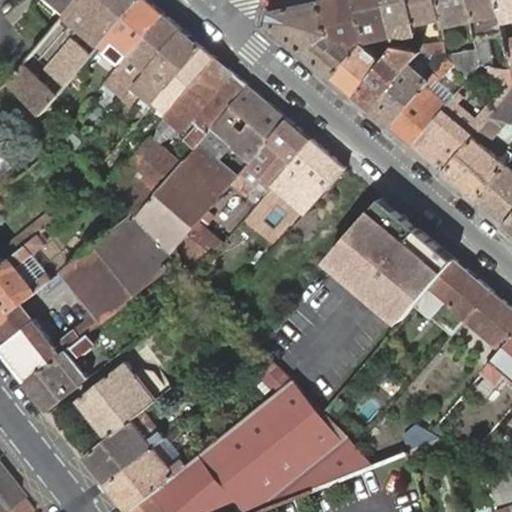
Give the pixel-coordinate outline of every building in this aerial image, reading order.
[(53,0),(68,12),(69,12),(78,0),(53,0)] [(101,43),(137,0),(78,0),(69,12),(68,12),(67,14),(101,43)] [(129,53),(164,12),(149,0),(137,0),(101,43),(100,45),(107,52),(115,42),(129,53)] [(266,20),(334,77),(348,61),(323,40),(328,39),(337,47),(350,44),(353,56),(363,44),(366,40),(365,34),(357,0),(321,0),(268,11),(266,20)] [(386,0),(357,0),(365,34),(392,28),(386,0)] [(409,0),(386,0),(392,28),(392,29),(415,24),(409,0)] [(436,0),(409,0),(415,24),(441,18),(436,0)] [(468,0),(436,0),(441,18),(446,40),(450,57),(449,58),(454,64),(463,73),(470,79),(482,65),(478,49),(455,53),(451,31),(474,26),(472,20),(468,0)] [(498,0),(468,0),(472,20),(502,14),(498,0)] [(511,0),(498,0),(502,14),(503,21),(511,20),(509,11),(511,10),(511,37),(507,39),(511,62),(511,0)] [(117,91),(124,96),(183,28),(164,12),(129,53),(121,63),(106,81),(113,87),(117,91)] [(392,29),(394,34),(394,37),(401,36),(417,32),(415,24),(392,29)] [(151,99),(154,102),(202,44),(183,28),(124,96),(134,105),(144,94),(147,96),(151,99)] [(392,28),(365,34),(366,40),(394,34),(392,29),(392,28)] [(401,36),(394,37),(394,38),(396,45),(404,46),(401,36)] [(323,40),(348,61),(353,56),(350,44),(337,47),(328,39),(323,40)] [(446,40),(420,44),(421,50),(438,54),(450,57),(446,40)] [(60,82),(65,87),(82,66),(90,57),(91,56),(73,41),(47,71),(60,82)] [(107,52),(121,63),(129,53),(115,42),(107,52)] [(175,103),(216,55),(202,44),(154,102),(158,105),(166,95),(175,103)] [(348,61),(334,77),(356,96),(384,61),(363,44),(353,56),(348,61)] [(384,61),(356,96),(372,110),(410,63),(416,57),(421,50),(404,46),(396,45),(393,49),(384,61)] [(438,54),(421,50),(416,57),(436,74),(449,58),(450,57),(438,54)] [(192,119),(234,71),(216,55),(175,103),(167,113),(184,128),(192,119)] [(449,58),(436,74),(430,80),(392,126),(413,144),(449,103),(432,89),(442,77),(454,64),(449,58)] [(410,63),(372,110),(392,126),(430,80),(410,63)] [(10,81),(41,114),(58,95),(52,90),(25,64),(10,81)] [(511,70),(498,68),(505,102),(511,94),(511,70)] [(197,148),(250,85),(234,71),(192,119),(199,125),(187,139),(197,148)] [(470,79),(463,73),(453,85),(451,86),(458,92),(470,79)] [(453,85),(442,77),(432,89),(449,103),(458,92),(451,86),(453,85)] [(60,82),(52,90),(58,95),(65,87),(60,82)] [(213,207),(231,186),(239,176),(220,160),(228,150),(233,154),(241,145),(250,153),(243,162),(247,166),(248,165),(257,155),(262,148),(289,117),(250,85),(197,148),(157,194),(138,216),(135,213),(65,269),(98,311),(66,337),(58,343),(43,323),(38,318),(0,346),(28,382),(66,352),(70,349),(74,346),(89,334),(106,320),(180,261),(173,254),(200,222),(213,207)] [(144,94),(134,105),(144,113),(154,102),(151,99),(147,96),(144,94)] [(511,94),(505,102),(481,130),(481,131),(490,138),(494,133),(506,120),(511,121),(511,94)] [(481,130),(449,103),(413,144),(446,171),(476,137),(481,131),(481,130)] [(289,117),(262,148),(277,161),(304,130),(289,117)] [(277,161),(272,167),(282,176),(314,138),(304,130),(277,161)] [(498,137),(494,133),(490,138),(494,141),(498,137)] [(107,184),(135,213),(138,216),(157,194),(154,191),(181,160),(154,136),(127,168),(123,164),(107,184)] [(479,199),(509,164),(476,137),(446,171),(479,199)] [(347,166),(314,138),(282,176),(288,181),(298,170),(313,184),(317,180),(327,189),(347,166)] [(106,183),(107,184),(123,164),(131,156),(118,145),(96,172),(106,183)] [(257,155),(262,158),(272,167),(277,161),(262,148),(257,155)] [(258,173),(273,187),(282,176),(272,167),(262,158),(257,155),(248,165),(258,173)] [(511,166),(509,164),(479,199),(508,224),(511,219),(511,166)] [(0,193),(0,209),(35,181),(27,172),(0,193)] [(384,197),(332,258),(350,273),(405,319),(432,288),(458,259),(400,210),(384,197)] [(17,253),(40,235),(64,216),(56,205),(10,244),(17,253)] [(225,244),(200,222),(173,254),(180,261),(184,265),(196,277),(208,263),(225,244)] [(0,266),(0,320),(25,301),(37,291),(53,279),(43,265),(40,262),(34,254),(47,244),(45,241),(42,237),(40,235),(17,253),(11,258),(6,262),(0,266)] [(493,289),(458,259),(432,288),(468,318),(493,289)] [(511,338),(511,304),(493,289),(468,318),(504,349),(511,338)] [(0,320),(0,346),(38,318),(25,301),(0,320)] [(95,343),(89,334),(74,346),(81,355),(95,343)] [(511,338),(504,349),(485,370),(499,382),(507,373),(511,366),(511,338)] [(49,409),(92,376),(70,349),(66,352),(28,382),(49,409)] [(297,378),(274,356),(265,363),(285,387),(297,378)] [(145,410),(159,399),(130,364),(128,360),(79,400),(92,417),(96,422),(110,438),(134,419),(145,410)] [(360,444),(328,408),(297,378),(285,387),(189,465),(153,492),(130,511),(166,511),(168,511),(255,511),(377,464),(360,444)] [(161,430),(145,410),(134,419),(150,439),(161,430)] [(156,446),(167,438),(161,430),(150,439),(134,419),(110,438),(87,456),(109,484),(156,446)] [(444,438),(433,431),(420,424),(406,436),(412,450),(439,439),(444,438)] [(183,457),(167,438),(156,446),(172,466),(183,457)] [(153,492),(189,465),(183,457),(172,466),(156,446),(109,484),(130,511),(153,492)] [(0,511),(23,494),(0,465),(0,511)] [(511,486),(504,465),(487,477),(498,511),(509,511),(508,506),(511,504),(511,486)] [(30,511),(34,509),(23,494),(0,511),(30,511)]
